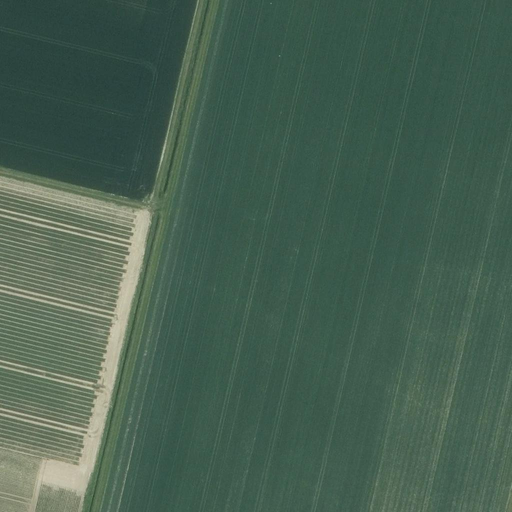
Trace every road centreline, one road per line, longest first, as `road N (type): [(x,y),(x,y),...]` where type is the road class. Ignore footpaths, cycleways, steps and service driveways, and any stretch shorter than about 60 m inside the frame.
road 1 (track): [(0,172),(166,213),(215,0)]
road 2 (track): [(166,213),(96,511)]
